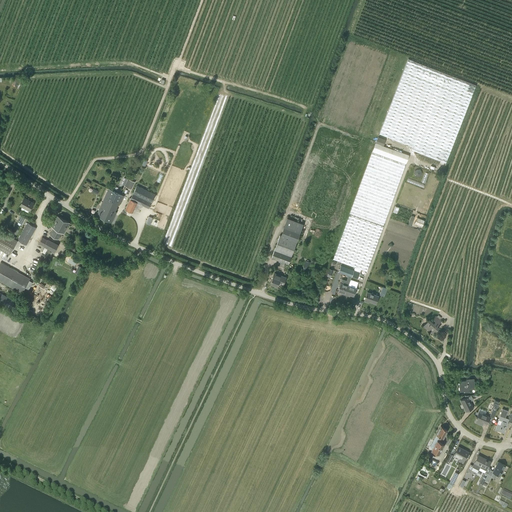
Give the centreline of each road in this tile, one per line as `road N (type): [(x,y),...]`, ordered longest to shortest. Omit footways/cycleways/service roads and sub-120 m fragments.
road 1 (unclassified): [(423,347),(386,321),(280,301),(142,250),(0,162)]
road 2 (residential): [(511,447),(487,444),(454,421),(437,364),(423,347)]
